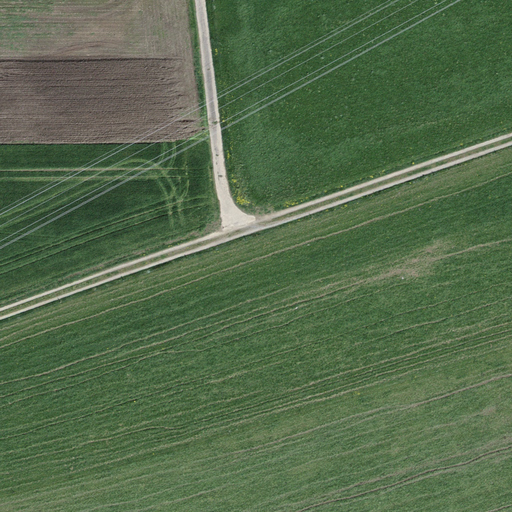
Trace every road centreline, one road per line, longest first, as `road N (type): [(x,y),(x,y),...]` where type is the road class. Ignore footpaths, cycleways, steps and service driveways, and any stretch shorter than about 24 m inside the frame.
road 1 (track): [(0,331),(511,140)]
road 2 (track): [(189,0),(221,254)]
